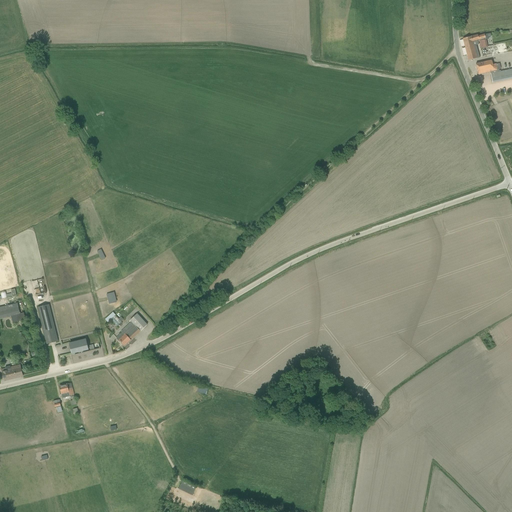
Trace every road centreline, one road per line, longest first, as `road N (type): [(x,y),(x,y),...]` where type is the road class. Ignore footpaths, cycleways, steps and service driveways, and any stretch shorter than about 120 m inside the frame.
road 1 (residential): [(0,387),(149,345),(319,250),(509,183)]
road 2 (track): [(126,354),(457,51)]
road 3 (residential): [(483,119),(458,56),(453,0)]
